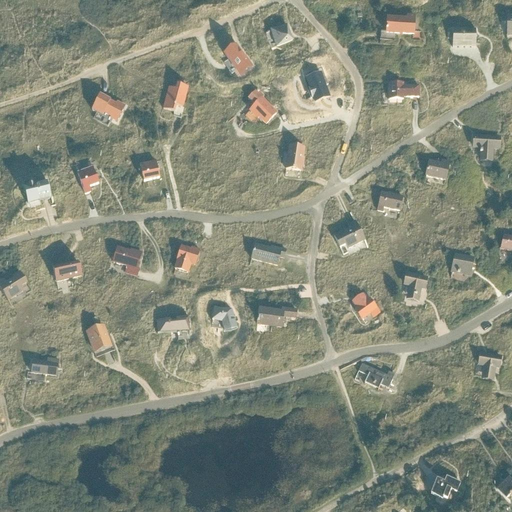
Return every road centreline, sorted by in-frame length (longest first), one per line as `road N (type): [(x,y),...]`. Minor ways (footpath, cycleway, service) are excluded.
road 1 (unclassified): [(0,442),(334,363)]
road 2 (residential): [(0,247),(94,223),(262,218),(313,203)]
road 3 (track): [(262,5),(0,105)]
road 4 (residential): [(323,511),(511,408)]
road 5 (residential): [(336,189),(358,84),(294,0)]
road 6 (residential): [(336,189),(511,83)]
road 7 (unclassified): [(334,363),(444,340),(511,303)]
road 8 (residential): [(334,363),(312,287),(313,203)]
road 9 (unknown): [(334,363),(377,480)]
